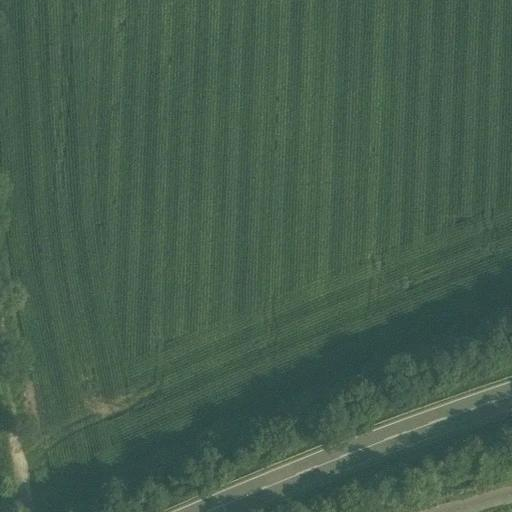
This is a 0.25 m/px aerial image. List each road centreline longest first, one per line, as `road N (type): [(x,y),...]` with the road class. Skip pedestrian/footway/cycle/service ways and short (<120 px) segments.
road 1 (track): [(0,361),(25,511),(472,511),(511,500)]
road 2 (secondary): [(204,511),(511,393)]
